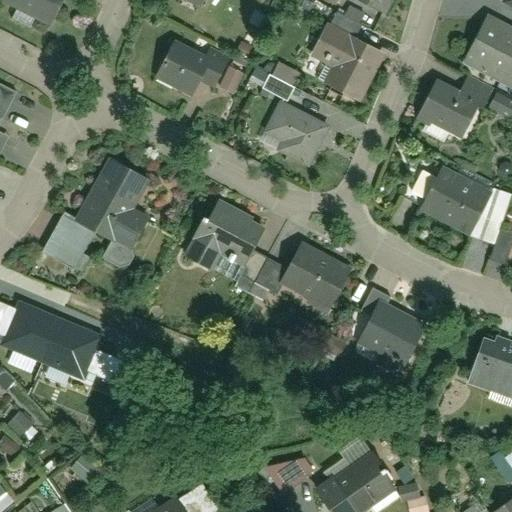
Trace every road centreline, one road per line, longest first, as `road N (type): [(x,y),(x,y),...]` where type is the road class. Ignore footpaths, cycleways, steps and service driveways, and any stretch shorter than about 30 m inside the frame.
road 1 (residential): [(338,225),(83,87)]
road 2 (residential): [(338,225),(431,0)]
road 3 (residential): [(511,299),(415,266),(338,225)]
road 4 (residential): [(0,250),(83,87)]
